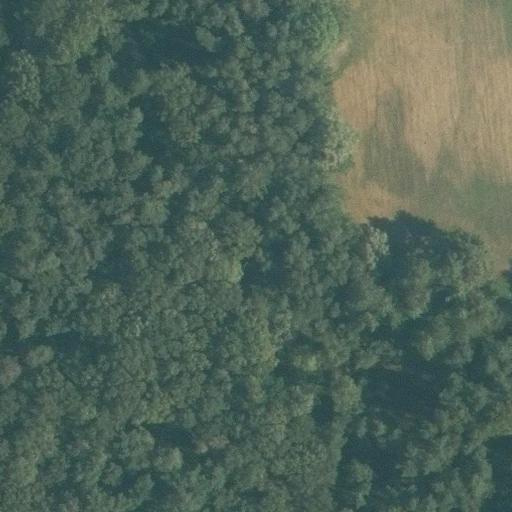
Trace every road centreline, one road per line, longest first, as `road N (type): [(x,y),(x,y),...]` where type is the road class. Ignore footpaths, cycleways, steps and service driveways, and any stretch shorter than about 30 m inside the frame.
road 1 (unclassified): [(93,0),(294,327),(321,511)]
road 2 (unclassified): [(0,181),(73,0)]
